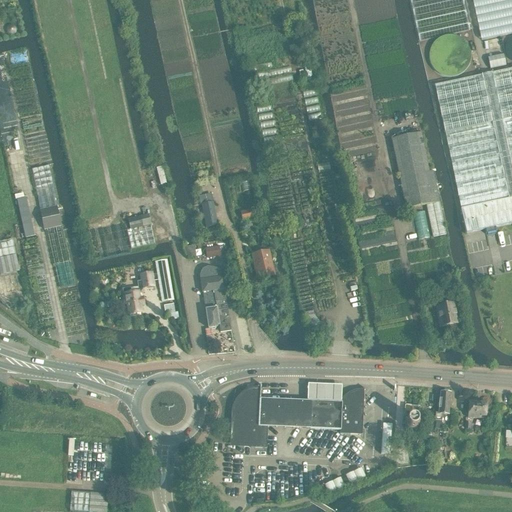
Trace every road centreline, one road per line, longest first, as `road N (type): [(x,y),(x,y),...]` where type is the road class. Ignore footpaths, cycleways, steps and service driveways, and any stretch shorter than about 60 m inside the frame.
road 1 (secondary): [(511,380),(245,369)]
road 2 (secondary): [(144,387),(0,350)]
road 3 (secondary): [(0,365),(87,383),(136,403)]
